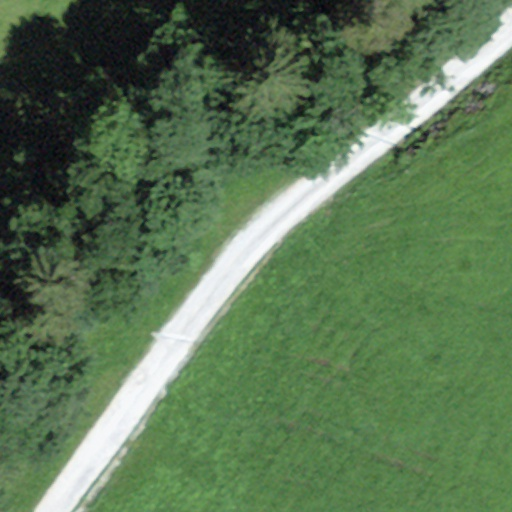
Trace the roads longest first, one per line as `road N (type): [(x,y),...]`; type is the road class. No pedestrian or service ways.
road 1 (track): [(47,511),(265,223),(482,63),(511,31)]
road 2 (track): [(352,0),(294,107),(265,223)]
